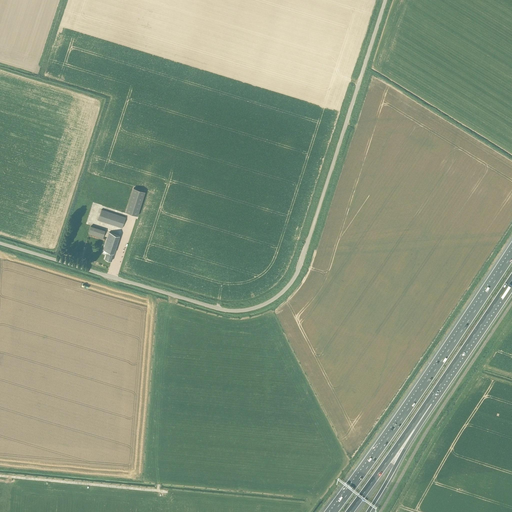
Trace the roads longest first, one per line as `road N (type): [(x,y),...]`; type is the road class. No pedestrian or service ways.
road 1 (unclassified): [(295,276),(260,309),(221,310),(0,243)]
road 2 (motorway): [(511,255),(333,511)]
road 3 (unclassified): [(295,276),(384,0)]
road 4 (motorway): [(427,402),(511,278)]
road 5 (motorway): [(349,511),(427,402)]
